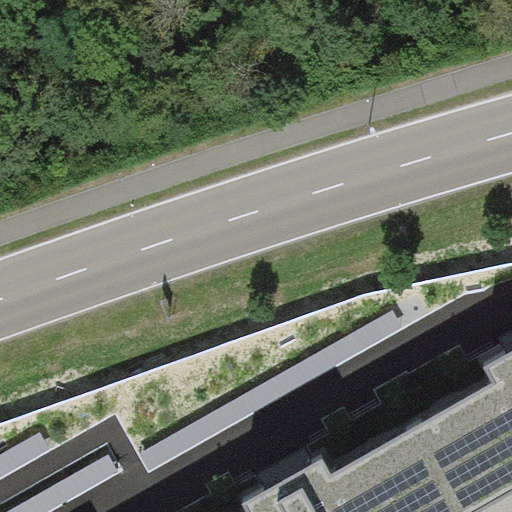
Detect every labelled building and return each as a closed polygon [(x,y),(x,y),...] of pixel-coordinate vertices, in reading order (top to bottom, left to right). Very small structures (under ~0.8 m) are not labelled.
[(391,310),(139,451),(148,467),(399,325),(391,310)] [(496,385),(415,426),(462,511),(474,511),(511,490),(511,350),(486,366),(496,385)] [(248,511),(462,511),(415,426),(329,474),(321,459),(273,486),(243,502),(248,511)] [(39,434),(0,455),(0,475),(48,449),(39,434)] [(108,455),(3,511),(45,511),(118,472),(108,455)] [(511,511),(511,490),(474,511),(511,511)]
